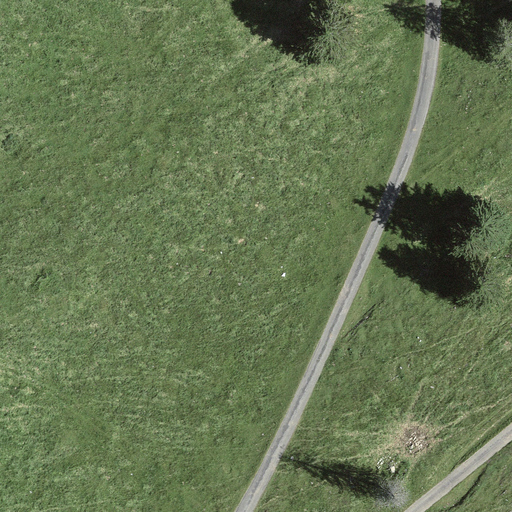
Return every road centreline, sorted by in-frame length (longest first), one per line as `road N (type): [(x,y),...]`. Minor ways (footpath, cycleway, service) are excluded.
road 1 (track): [(435,0),(430,73),(406,158),(333,336),(244,511)]
road 2 (track): [(418,511),(511,435)]
